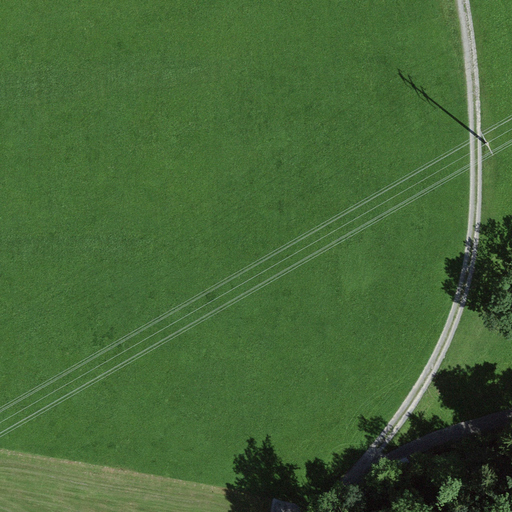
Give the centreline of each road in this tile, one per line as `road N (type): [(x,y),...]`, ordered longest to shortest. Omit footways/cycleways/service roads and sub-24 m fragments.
road 1 (track): [(351,480),(441,355),(467,284),(477,124),(463,0)]
road 2 (track): [(322,511),(351,480),(511,415)]
